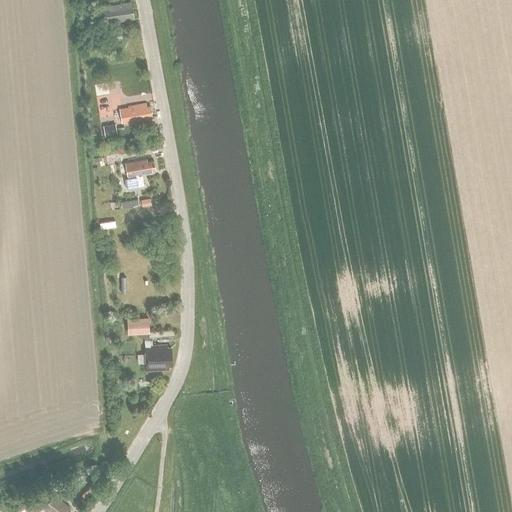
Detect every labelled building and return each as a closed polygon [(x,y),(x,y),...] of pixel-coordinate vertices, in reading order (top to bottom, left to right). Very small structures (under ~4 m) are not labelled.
[(101,11),(103,24),(134,20),(132,4),(109,7),(110,10),(101,11)] [(150,120),(150,117),(153,117),(151,107),(148,108),(147,104),(128,107),(128,108),(119,110),(122,125),(150,120)] [(117,134),(116,127),(104,129),(105,136),(117,134)] [(109,165),(123,162),(122,155),(108,157),(109,165)] [(147,160),(119,165),(121,177),(138,174),(138,175),(152,172),(152,171),(156,170),(154,161),(147,162),(147,160)] [(136,178),(125,180),(126,190),(138,187),(136,178)] [(137,200),(121,203),(122,208),(138,206),(137,200)] [(170,371),(170,368),(173,367),(172,349),(168,349),(168,345),(152,346),(150,346),(150,341),(150,338),(176,337),(176,332),(150,332),(150,319),(128,320),(129,334),(142,334),(142,338),(145,338),(146,372),(170,371)] [(63,491),(68,496),(73,490),(67,485),(63,491)] [(34,501),(48,511),(69,511),(67,511),(70,508),(44,488),(34,501)]
